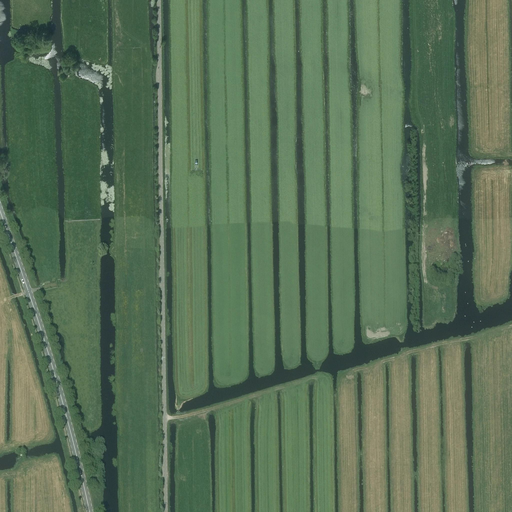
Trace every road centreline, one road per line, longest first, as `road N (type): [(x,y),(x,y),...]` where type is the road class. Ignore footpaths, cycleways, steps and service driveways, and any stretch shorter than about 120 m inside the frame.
road 1 (unclassified): [(165,511),(158,0)]
road 2 (primary): [(89,511),(0,210)]
road 3 (track): [(316,378),(164,418)]
